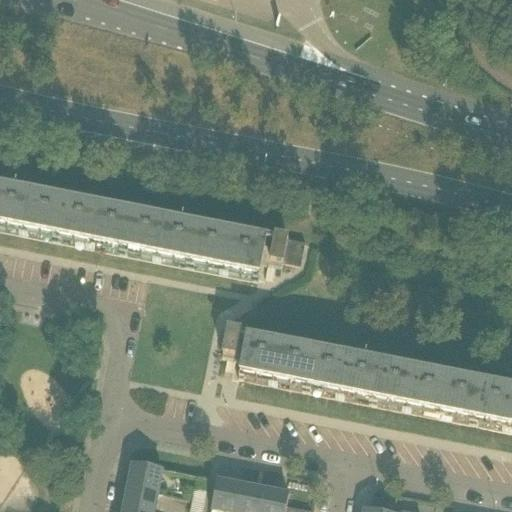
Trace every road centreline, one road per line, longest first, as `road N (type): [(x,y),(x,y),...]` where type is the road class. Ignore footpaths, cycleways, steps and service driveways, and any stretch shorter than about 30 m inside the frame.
road 1 (secondary): [(0,100),(511,210)]
road 2 (secondary): [(511,142),(69,0)]
road 3 (residential): [(342,467),(107,421)]
road 4 (residential): [(0,293),(126,318),(107,421)]
road 5 (residential): [(511,500),(342,467)]
